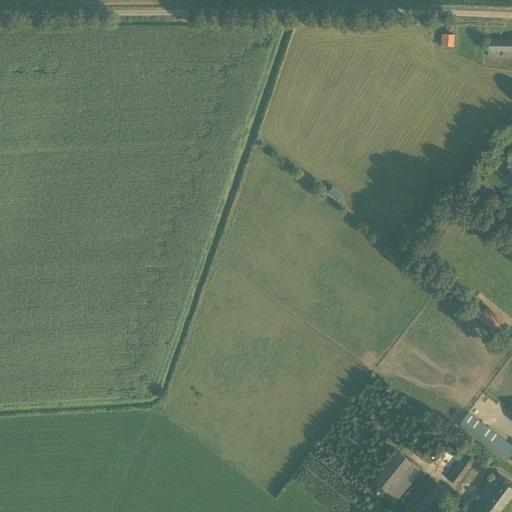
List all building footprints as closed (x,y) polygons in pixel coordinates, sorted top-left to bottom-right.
[(441,46),(453,47),(454,35),(442,34),(441,46)] [(511,39),(489,39),(489,57),(499,57),(499,52),(503,52),(503,57),(511,57),(511,39)] [(493,188),(485,179),(480,184),(488,193),(493,188)] [(487,305),(477,316),(494,331),(504,320),(487,305)] [(483,397),(478,403),(489,412),(494,405),(483,397)] [(511,446),(468,414),(458,427),(506,462),(509,459),(511,460),(511,446)] [(446,477),(457,485),(477,457),(467,449),(446,477)] [(398,451),(372,483),(396,502),(422,470),(398,451)] [(472,511),(500,511),(511,496),(511,487),(494,474),(477,496),(486,502),(483,506),(479,503),(472,511)] [(439,511),(453,495),(429,476),(403,508),(407,511),(439,511)]
